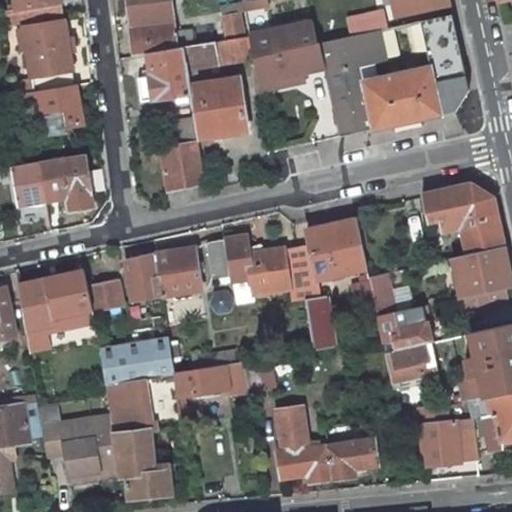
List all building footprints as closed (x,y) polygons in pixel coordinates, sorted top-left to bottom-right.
[(16,0),(18,9),(21,24),(63,17),(65,16),(62,0),(16,0)] [(128,0),(134,55),(149,53),(185,47),(195,46),(194,30),(176,31),(171,0),(128,0)] [(248,0),(244,1),(244,4),(246,11),(266,7),(265,0),(248,0)] [(450,4),(449,0),(402,0),(404,7),(399,9),(400,14),(406,13),(450,4)] [(223,16),(226,34),(246,31),(242,13),(246,12),(246,11),(244,4),(232,6),(234,14),(223,16)] [(223,16),(234,14),(232,6),(222,8),(223,16)] [(21,24),(18,9),(7,11),(9,26),(11,26),(21,24)] [(346,23),(349,36),(380,30),(397,26),(394,12),(346,23)] [(430,67),(440,115),(456,111),(469,90),(453,13),(421,20),(431,67),(430,67)] [(13,35),(25,33),(23,27),(63,21),(63,17),(21,24),(11,26),(13,35)] [(76,85),(66,20),(63,21),(23,27),(25,33),(32,78),(33,78),(35,92),(76,85)] [(318,43),(313,22),(250,36),(254,58),(259,81),(304,71),(305,76),(327,71),(320,42),(318,43)] [(341,137),(376,129),(366,82),(365,81),(361,68),(387,62),(380,30),(349,36),(320,42),(327,71),(341,137)] [(254,58),(250,36),(214,42),(218,64),(254,58)] [(188,62),(189,69),(218,64),(214,42),(195,46),(185,47),(187,62),(188,62)] [(185,47),(149,53),(151,69),(152,76),(143,77),(138,78),(141,103),(192,96),(193,95),(192,86),(189,69),(188,62),(187,62),(185,47)] [(376,129),(440,115),(430,67),(366,82),(376,129)] [(143,77),(152,76),(151,69),(142,70),(143,77)] [(260,91),(306,81),(305,76),(304,71),(259,81),(260,91)] [(198,139),(249,131),(241,78),(192,86),(193,95),(192,96),(195,118),(198,139)] [(85,124),(78,84),(76,85),(35,92),(26,94),(27,104),(37,102),(43,137),(62,134),(61,128),(67,127),(85,124)] [(205,183),(198,139),(195,118),(166,122),(170,147),(161,148),(168,192),(205,183)] [(37,147),(39,162),(64,158),(62,143),(37,147)] [(72,211),(95,207),(86,154),(64,158),(39,162),(46,201),(69,197),(72,211)] [(39,162),(0,168),(0,169),(2,179),(16,176),(21,205),(46,201),(39,162)] [(205,183),(168,192),(171,205),(207,197),(205,183)] [(445,231),(461,227),(468,254),(504,246),(494,197),(472,184),(422,195),(428,223),(442,220),(445,231)] [(361,269),(368,268),(357,219),(307,230),(310,244),(318,279),(361,269)] [(230,277),(231,283),(235,282),(251,279),(254,294),(291,288),(293,302),(305,300),(305,299),(297,246),(250,253),(247,236),(225,240),(230,277)] [(230,277),(225,240),(209,242),(214,280),(230,277)] [(305,299),(322,296),(318,279),(310,244),(297,246),(305,299)] [(511,288),(511,282),(504,246),(468,254),(453,258),(461,298),(464,298),(506,290),(511,288)] [(157,255),(163,296),(202,289),(195,248),(157,255)] [(157,255),(125,261),(132,301),(163,296),(157,255)] [(363,276),(370,275),(368,268),(361,269),(363,276)] [(85,270),(46,279),(50,296),(51,303),(55,319),(94,309),(88,285),(85,270)] [(379,315),(397,312),(388,273),(371,277),(372,282),(379,315)] [(119,279),(88,285),(94,309),(123,302),(119,279)] [(254,294),(251,279),(235,282),(238,303),(255,300),(254,294)] [(361,319),(379,315),(372,282),(357,285),(357,284),(353,285),(361,319)] [(0,340),(16,337),(6,288),(0,289),(0,340)] [(509,304),(506,290),(464,298),(467,313),(509,304)] [(47,347),(39,292),(21,294),(30,350),(47,347)] [(234,301),(227,292),(215,294),(211,305),(218,314),(230,311),(234,301)] [(50,296),(43,297),(44,304),(51,303),(50,296)] [(313,351),(336,348),(327,296),(322,296),(305,299),(305,300),(313,351)] [(274,299),(279,329),(290,327),(285,298),(274,299)] [(394,337),(397,351),(433,342),(426,306),(397,312),(379,315),(385,339),(394,337)] [(511,391),(511,323),(471,333),(476,355),(466,358),(470,377),(460,380),(465,402),(470,401),(482,398),(511,391)] [(397,351),(394,337),(385,339),(383,340),(386,354),(397,351)] [(174,361),(181,360),(178,341),(171,342),(174,361)] [(171,342),(101,353),(106,385),(176,374),(174,361),(171,342)] [(439,371),(433,342),(397,351),(386,354),(394,390),(402,388),(401,380),(439,371)] [(194,371),(237,364),(235,351),(192,358),(194,371)] [(249,393),(273,389),(268,358),(244,362),(249,393)] [(249,393),(244,362),(237,364),(194,371),(176,374),(179,396),(229,389),(230,395),(249,393)] [(179,396),(176,374),(106,385),(111,416),(120,475),(121,478),(127,477),(129,499),(174,495),(171,464),(155,466),(154,452),(144,453),(142,434),(152,432),(184,427),(184,424),(180,398),(179,396)] [(511,440),(511,391),(482,398),(485,416),(483,416),(491,451),(504,448),(503,442),(511,440)] [(26,404),(39,403),(37,396),(0,401),(0,492),(11,490),(7,458),(16,456),(14,445),(31,442),(26,404)] [(184,424),(190,423),(186,397),(180,398),(184,424)] [(446,406),(444,397),(425,399),(426,408),(446,406)] [(483,416),(485,416),(482,398),(470,401),(473,418),(483,416)] [(310,449),(303,406),(277,410),(283,451),(277,452),(282,478),(308,475),(310,483),(333,480),(328,446),(310,449)] [(474,428),(458,430),(457,421),(448,422),(446,406),(426,408),(420,409),(426,466),(478,460),(474,428)] [(120,475),(111,416),(42,426),(47,457),(66,454),(70,476),(99,472),(100,478),(120,475)] [(359,428),(341,430),(344,444),(361,441),(359,428)] [(144,453),(154,452),(152,432),(142,434),(144,453)] [(379,465),(375,439),(361,441),(344,444),(328,446),(333,480),(356,477),(354,468),(379,465)]
